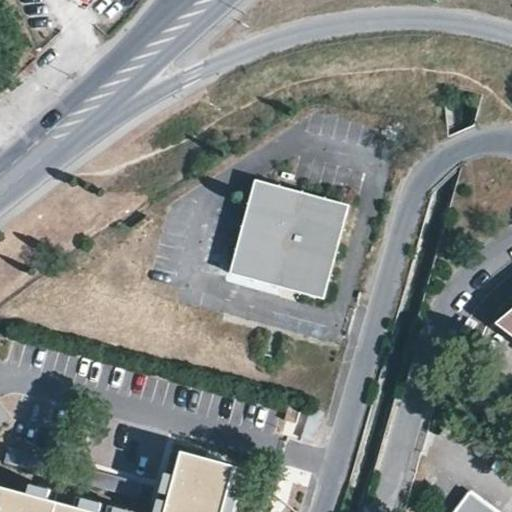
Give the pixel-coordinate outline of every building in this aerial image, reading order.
[(350,206),(257,181),(231,274),(324,299),(350,206)] [(511,313),(501,322),(511,329),(511,313)] [(300,409),(291,406),(286,420),(297,423),(300,409)] [(325,412),(312,409),(301,437),(315,442),(325,412)] [(224,511),(228,498),(236,468),(183,453),(177,477),(172,497),(170,503),(167,511),(88,511),(84,511),(60,504),(32,497),(0,488),(0,511),(224,511)] [(162,494),(172,497),(177,477),(167,475),(162,494)] [(34,487),(32,497),(60,504),(63,495),(34,487)] [(497,511),(471,493),(456,511),(497,511)] [(234,511),(238,501),(228,498),(224,511),(234,511)] [(86,501),(84,511),(88,511),(113,511),(114,508),(86,501)] [(157,511),(167,511),(170,503),(160,501),(157,511)]
